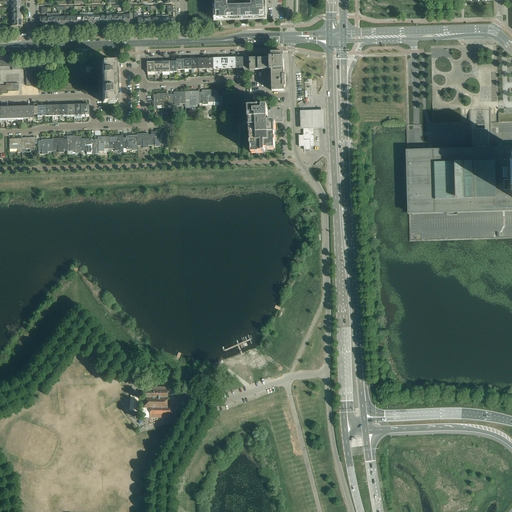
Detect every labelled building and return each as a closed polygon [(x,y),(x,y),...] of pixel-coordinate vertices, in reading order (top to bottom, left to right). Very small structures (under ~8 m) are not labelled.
[(213,0),(214,18),(217,18),(217,19),(217,20),(217,21),(220,21),(264,20),(264,19),(264,17),(267,17),(266,0),(213,0)] [(129,24),(129,23),(133,23),(132,13),(129,13),(129,15),(123,15),(123,24),(129,24)] [(138,28),(144,27),(144,18),(138,19),(137,13),(134,13),(134,24),(137,24),(138,28)] [(42,26),(48,26),(47,17),(39,18),(39,22),(41,22),(42,26)] [(21,19),(12,20),(12,26),(11,26),(11,29),(9,29),(18,29),(18,26),(22,26),(21,19)] [(284,75),(284,74),(284,52),(271,53),(271,54),(269,55),(269,58),(250,58),(250,70),(272,70),(272,91),(285,91),(285,86),(284,86),(284,90),(273,90),(273,75),(284,75)] [(236,75),(244,75),(243,57),(236,58),(236,69),(236,75)] [(115,62),(102,63),(102,83),(119,82),(118,73),(115,73),(115,62)] [(432,85),(434,95),(441,96),(452,109),(457,104),(468,106),(473,101),(480,87),(479,79),(469,77),(468,73),(473,69),(473,67),(471,66),(470,64),(466,65),(466,66),(464,67),(457,66),(456,63),(448,70),(445,69),(443,77),(441,77),(444,78),(444,80),(438,79),(437,83),(431,82),(435,84),(432,85)] [(286,75),(284,75),(273,75),(273,90),(284,90),(284,86),(285,86),(286,86),(286,75)] [(102,83),(103,103),(116,103),(116,91),(119,91),(119,82),(102,83)] [(202,92),(199,92),(200,103),(202,103),(203,105),(208,104),(208,105),(214,105),(213,102),(214,102),(213,90),(202,90),(202,92)] [(224,90),(213,90),(214,102),(219,102),(219,104),(223,104),(223,107),(228,107),(228,91),(224,91),(224,90)] [(196,91),(185,92),(185,104),(185,107),(186,107),(191,107),(191,106),(196,106),(197,106),(196,105),(196,103),(200,103),(199,92),(196,93),(196,91)] [(174,94),(171,94),(171,105),(174,105),(174,106),(180,106),(180,104),(185,104),(185,92),(174,92),(174,94)] [(168,105),(171,105),(171,94),(168,94),(168,93),(157,94),(157,95),(154,95),(154,107),(157,107),(157,106),(163,106),(163,108),(168,108),(168,105)] [(37,104),(33,104),(33,106),(34,116),(37,116),(37,117),(37,118),(37,120),(42,120),(42,118),(45,118),(44,106),(37,106),(37,104)] [(250,116),(250,123),(251,123),(251,126),(251,131),(252,131),(252,134),(251,134),(252,139),(253,139),(253,142),(252,142),(252,145),(251,145),(252,153),(256,153),(256,151),(259,151),(259,152),(265,152),(265,148),(268,148),(270,148),(270,149),(275,149),(275,141),(274,141),(274,138),(274,133),(273,133),(273,130),(274,130),(274,125),(274,122),(283,122),(283,109),(279,110),(279,106),(271,106),(271,110),(268,110),(268,107),(249,107),(249,116),(250,116)] [(511,211),(511,147),(492,148),(491,116),(491,109),(469,110),(470,149),(418,150),(408,151),(407,151),(405,151),(408,215),(409,214),(418,214),(511,211)] [(243,153),(243,131),(243,127),(243,125),(242,119),(239,119),(235,120),(180,121),(180,129),(180,133),(180,135),(181,155),(211,154),(211,152),(214,152),(214,154),(237,153),(239,153),(243,153)] [(300,135),(299,135),(299,147),(300,147),(303,147),(304,147),(304,150),(305,150),(310,150),(311,150),(311,146),(314,146),(314,129),(314,128),(303,128),(303,129),(304,133),(303,133),(303,135),(300,135)] [(160,144),(165,144),(165,132),(154,132),(154,134),(151,135),(151,146),(154,146),(154,147),(160,147),(160,144)] [(126,137),(123,138),(123,149),(126,149),(126,150),(132,150),(132,151),(137,151),(137,147),(137,134),(137,135),(126,135),(126,137)] [(148,146),(151,146),(151,135),(148,135),(148,134),(137,134),(137,147),(137,146),(142,146),(143,148),(148,148),(148,146)] [(114,137),(109,137),(109,149),(114,149),(114,151),(119,151),(119,153),(123,153),(123,149),(123,138),(120,138),(120,136),(114,137)] [(69,139),(66,139),(67,150),(70,150),(70,151),(76,151),(76,153),(81,153),(81,151),(80,137),(69,137),(69,139)] [(81,137),(80,137),(81,151),(86,151),(86,153),(92,153),(92,154),(95,154),(95,151),(95,139),(92,139),(92,138),(81,139),(81,137)] [(98,139),(95,139),(95,151),(95,154),(98,154),(98,152),(104,152),(104,149),(109,149),(109,137),(98,137),(98,139)] [(22,149),(22,138),(9,138),(9,149),(17,149),(17,153),(22,153),(22,149)] [(35,152),(34,138),(22,138),(22,149),(30,149),(30,152),(35,152)] [(53,151),(52,138),(52,140),(41,140),(41,141),(38,141),(38,152),(42,152),(42,154),(47,154),(47,152),(53,152),(53,151)] [(64,150),(67,150),(66,139),(64,139),(64,138),(52,138),(53,151),(58,151),(58,153),(64,153),(64,150)] [(167,387),(142,387),(142,399),(145,399),(144,413),(150,412),(150,418),(170,418),(170,407),(167,407),(167,387)]
